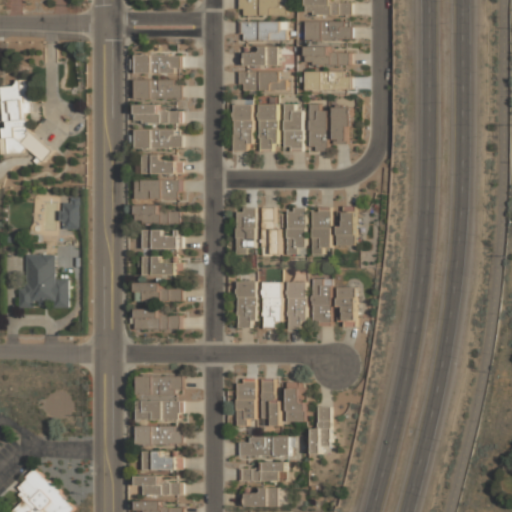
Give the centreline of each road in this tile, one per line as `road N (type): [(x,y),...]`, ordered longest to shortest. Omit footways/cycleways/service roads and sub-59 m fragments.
road 1 (primary): [(413,511),(457,313),(471,157),(471,0)]
road 2 (primary): [(429,0),(429,162),(415,317),(372,511)]
road 3 (tertiary): [(107,511),(108,0)]
road 4 (residential): [(214,511),(213,0)]
road 5 (residential): [(110,352),(322,353),(338,362)]
road 6 (residential): [(214,177),(324,178),(365,169),(379,157),(384,106)]
